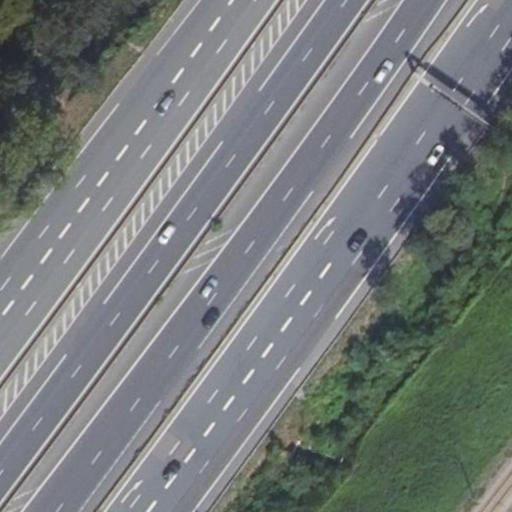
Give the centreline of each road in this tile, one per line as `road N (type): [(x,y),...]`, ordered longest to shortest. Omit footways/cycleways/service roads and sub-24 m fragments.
road 1 (motorway): [(49,511),(417,0)]
road 2 (trunk): [(149,511),(511,6)]
road 3 (motorway): [(344,0),(0,472)]
road 4 (trunk): [(237,0),(0,315)]
